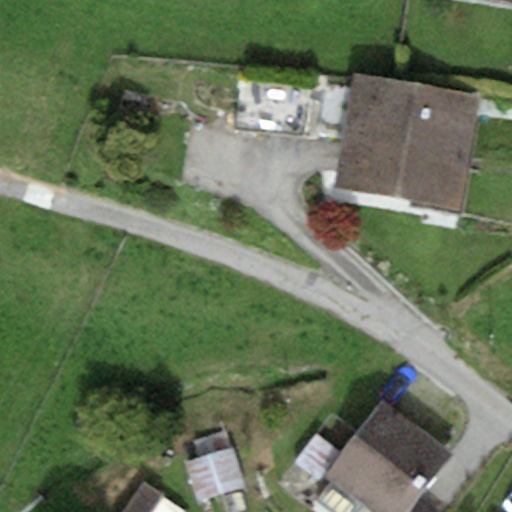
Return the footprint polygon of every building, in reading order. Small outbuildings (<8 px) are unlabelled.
[(480,94),(351,74),(349,87),(326,83),(318,136),(340,140),(332,190),(462,210),(480,94)] [(303,140),(311,85),(242,75),(234,130),(303,140)] [(409,511),(453,456),(382,402),(324,479),(368,511),(409,511)] [(199,457),(183,462),(196,504),(244,490),(226,432),(194,441),(199,457)] [(152,511),(163,497),(144,484),(124,511),(152,511)]
